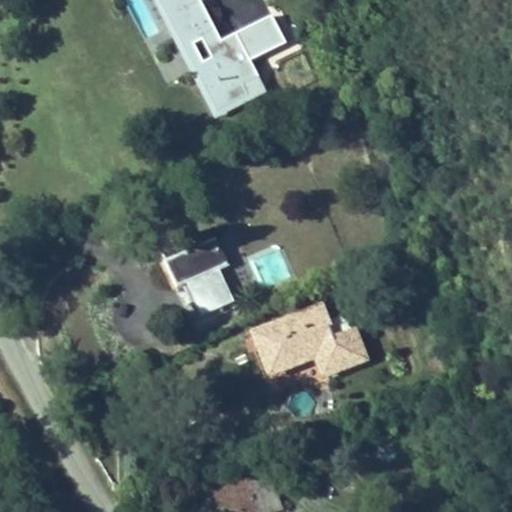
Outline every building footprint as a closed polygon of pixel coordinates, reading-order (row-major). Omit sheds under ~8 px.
[(266,91),(250,62),(284,44),(270,18),(220,45),(195,0),(145,0),(210,120),(266,91)] [(189,221),(169,230),(174,240),(194,230),(189,221)] [(216,240),(166,263),(179,288),(184,286),(202,324),(247,303),(216,240)] [(322,307),(255,334),(272,375),(317,357),(326,376),(365,358),(355,332),(352,333),(336,340),(329,321),(322,307)] [(340,316),(329,321),(336,340),(352,333),(347,321),(340,316)] [(144,421),(173,406),(163,387),(135,400),(144,421)] [(207,498),(212,511),(278,511),(284,509),(269,472),(207,498)]
